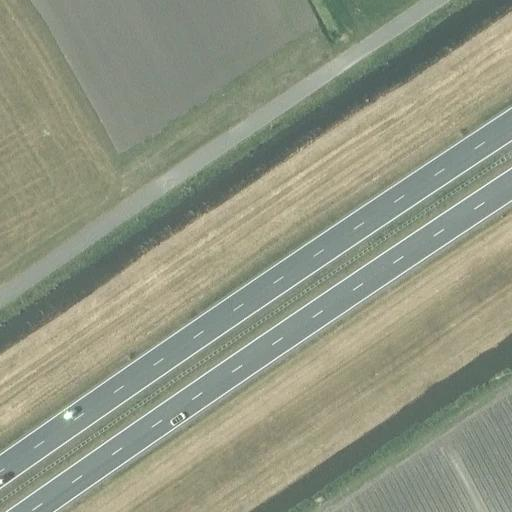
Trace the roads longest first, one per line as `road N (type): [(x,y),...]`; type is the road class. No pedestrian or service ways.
road 1 (trunk): [(511,126),(0,473)]
road 2 (trunk): [(30,511),(511,186)]
